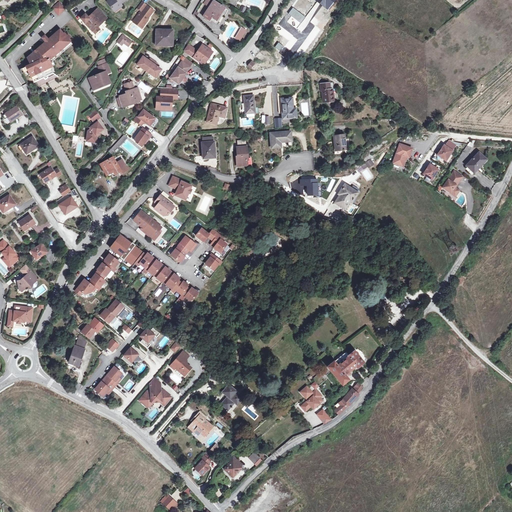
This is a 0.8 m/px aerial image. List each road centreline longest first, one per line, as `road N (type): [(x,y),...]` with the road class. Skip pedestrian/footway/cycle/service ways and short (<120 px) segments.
road 1 (unclassified): [(511,164),(431,302),(348,411),(283,449),(215,511)]
road 2 (residential): [(0,62),(98,222)]
road 3 (residential): [(158,152),(234,179),(298,162)]
road 4 (residential): [(214,511),(117,414)]
